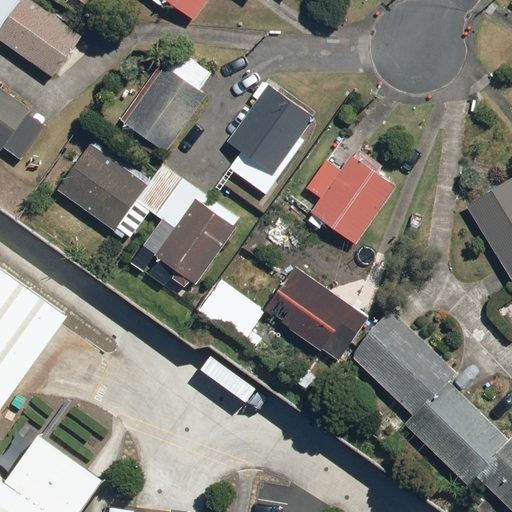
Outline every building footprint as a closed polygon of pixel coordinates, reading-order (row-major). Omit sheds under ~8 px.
[(85,37),(34,0),(0,0),(0,32),(57,75),(85,37)] [(157,0),(168,7),(172,0),(173,0),(200,19),(213,0),(157,0)] [(172,151),(213,94),(169,63),(129,120),(172,151)] [(269,194),(310,138),(306,135),(321,114),(275,81),(233,139),(248,150),(234,169),(269,194)] [(0,142),(23,159),(51,120),(0,83),(0,142)] [(96,137),(62,187),(134,236),(154,208),(160,212),(186,174),(166,161),(155,177),(96,137)] [(363,244),(403,183),(384,171),(389,163),(361,145),(347,166),(332,156),(311,189),(324,197),(311,218),(326,228),(329,222),(363,244)] [(160,212),(167,217),(147,247),(201,284),(221,254),(247,216),(186,174),(160,212)] [(511,180),(472,204),(511,269),(511,180)] [(374,314),(299,264),(270,307),(345,358),(374,314)] [(0,405),(61,320),(0,277),(0,405)] [(268,307),(224,277),(203,308),(247,338),(268,307)] [(354,351),(359,356),(402,400),(396,405),(472,484),(483,473),(511,503),(511,438),(454,378),(461,371),(400,307),(354,351)] [(0,511),(73,511),(96,481),(33,436),(1,480),(0,479),(0,511)]
